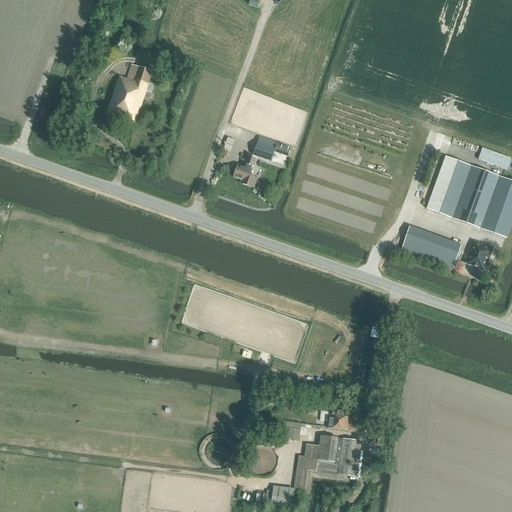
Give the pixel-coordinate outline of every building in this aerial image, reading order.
[(152,75),(152,72),(132,65),(127,81),(120,78),(106,117),(134,128),(145,92),(151,94),(157,76),(152,75)] [(281,154),(283,147),(259,139),(258,144),(253,156),(271,163),(275,152),(281,154)] [(289,141),(285,149),(292,153),(296,146),(289,141)] [(511,161),(482,151),(478,162),(507,172),(511,161)] [(242,186),(253,190),(256,181),(250,179),(256,159),(249,157),(246,164),(245,164),(244,167),(238,165),(234,179),(243,182),(242,186)] [(455,221),(507,239),(511,225),(511,181),(481,170),(474,168),(445,158),(426,210),(455,221)] [(402,251),(453,270),(461,246),(410,228),(402,251)] [(485,272),(493,249),(474,243),(466,265),(485,272)] [(327,429),(356,433),(358,416),(352,416),(353,413),(330,410),(327,429)] [(283,426),(281,439),(294,440),(294,436),(299,436),(300,428),(283,426)] [(294,491),(306,493),(308,472),(357,478),(362,442),(321,437),(319,448),(306,446),(305,458),(299,457),(294,491)] [(271,509),(291,511),(294,490),(274,487),(271,509)]
